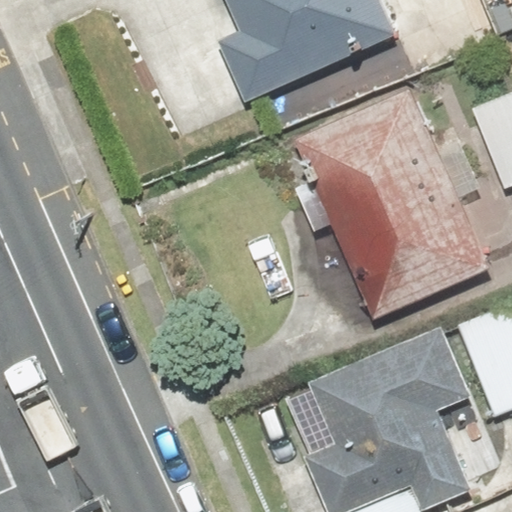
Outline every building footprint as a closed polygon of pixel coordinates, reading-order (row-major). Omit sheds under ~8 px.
[(241,0),(254,28),(228,39),(253,97),(410,30),(396,0),(241,0)] [(431,79),(309,127),(382,305),(503,257),(431,79)] [(511,91),(484,103),(511,171),(511,91)] [(511,406),(511,300),(471,318),(510,408),(511,406)] [(352,437),(323,449),(349,509),(428,475),(442,506),(491,485),(452,395),(480,383),(455,325),(327,380),(352,437)]
